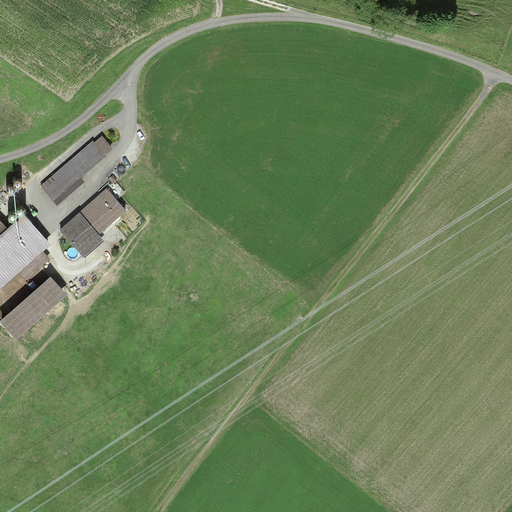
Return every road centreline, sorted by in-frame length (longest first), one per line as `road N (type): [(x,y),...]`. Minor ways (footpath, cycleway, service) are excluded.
road 1 (unclassified): [(0,159),(65,133),(167,38),(218,22),(307,16),(511,82)]
road 2 (track): [(497,74),(158,511)]
